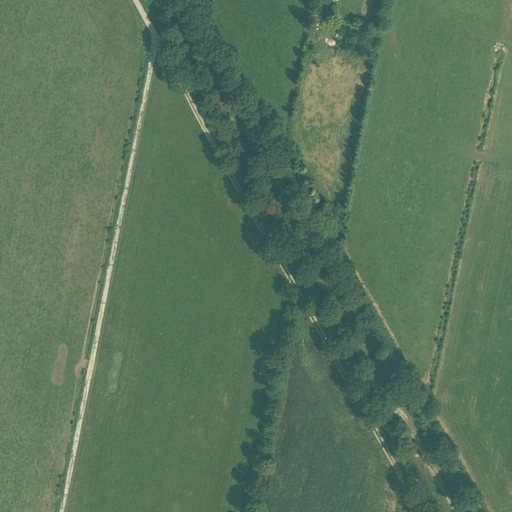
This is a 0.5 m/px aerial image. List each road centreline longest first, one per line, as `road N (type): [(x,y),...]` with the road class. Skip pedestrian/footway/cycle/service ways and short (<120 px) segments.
road 1 (track): [(419,511),(154,34)]
road 2 (track): [(60,511),(154,34)]
road 3 (track): [(456,511),(413,422),(385,398),(363,410)]
